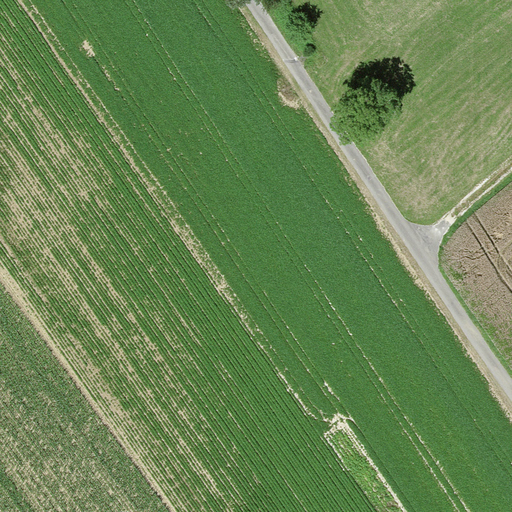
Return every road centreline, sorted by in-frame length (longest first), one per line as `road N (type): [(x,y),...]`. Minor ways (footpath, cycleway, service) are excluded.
road 1 (unclassified): [(511,393),(250,0)]
road 2 (track): [(416,246),(511,164)]
